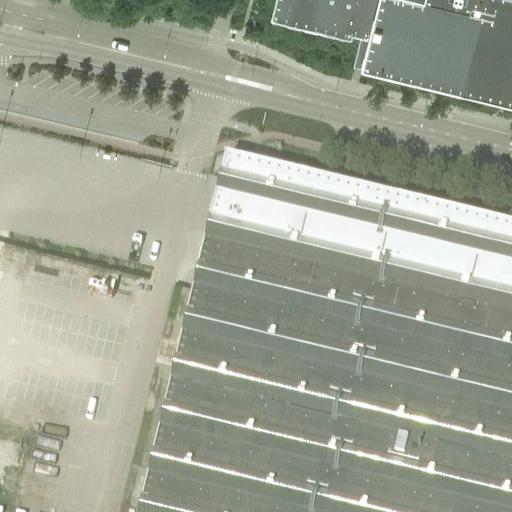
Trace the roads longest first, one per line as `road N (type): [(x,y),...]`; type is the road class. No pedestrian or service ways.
road 1 (unclassified): [(290,96),(257,76),(0,7)]
road 2 (unclassified): [(0,40),(209,89),(290,96)]
road 3 (unclassified): [(290,96),(511,152)]
